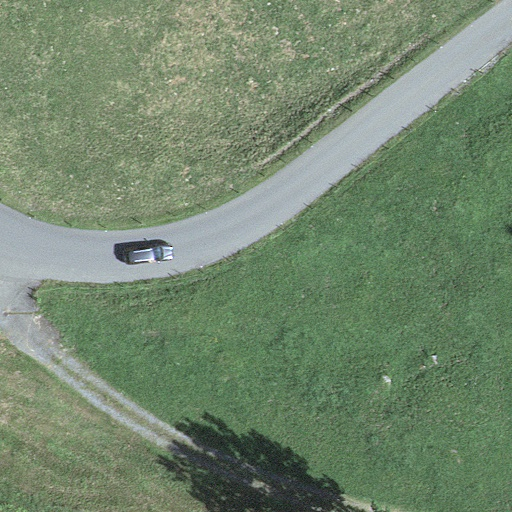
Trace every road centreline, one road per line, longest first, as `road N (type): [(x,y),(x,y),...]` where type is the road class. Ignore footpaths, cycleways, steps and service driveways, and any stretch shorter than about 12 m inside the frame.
road 1 (tertiary): [(511,16),(276,200),(227,228),(133,255),(34,251),(0,238)]
road 2 (track): [(0,263),(43,369),(195,444),(367,511)]
